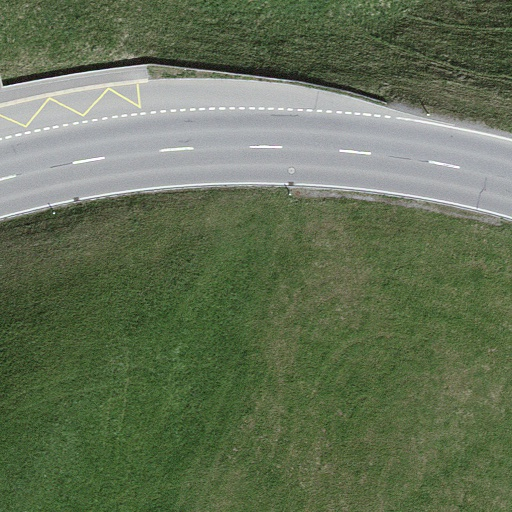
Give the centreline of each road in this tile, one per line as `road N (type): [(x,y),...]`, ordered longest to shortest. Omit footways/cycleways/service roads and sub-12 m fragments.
road 1 (tertiary): [(0,178),(186,147),(332,150),(511,175)]
road 2 (track): [(152,511),(223,314),(332,150)]
